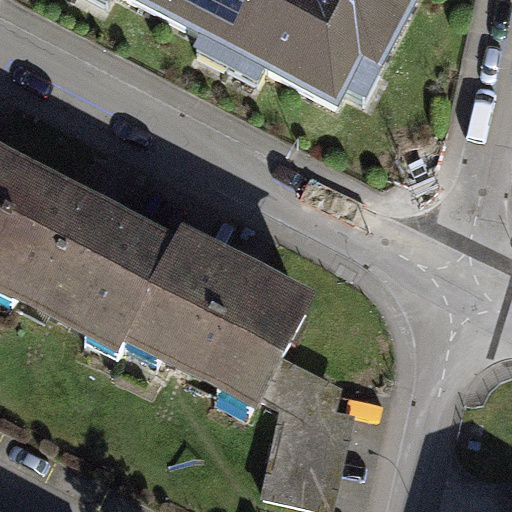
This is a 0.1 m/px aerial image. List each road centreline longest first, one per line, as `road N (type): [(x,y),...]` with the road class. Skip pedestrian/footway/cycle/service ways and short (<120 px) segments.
road 1 (residential): [(456,282),(0,47)]
road 2 (residential): [(400,511),(456,282)]
road 3 (residential): [(456,282),(511,69)]
